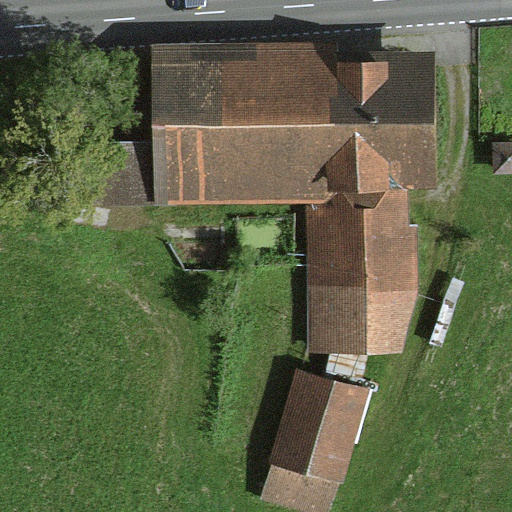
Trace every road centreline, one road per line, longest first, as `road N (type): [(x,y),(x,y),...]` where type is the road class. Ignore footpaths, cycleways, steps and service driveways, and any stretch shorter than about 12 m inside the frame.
road 1 (track): [(449,0),(455,121),(446,245),(429,314),(349,511)]
road 2 (secondary): [(377,0),(0,27)]
